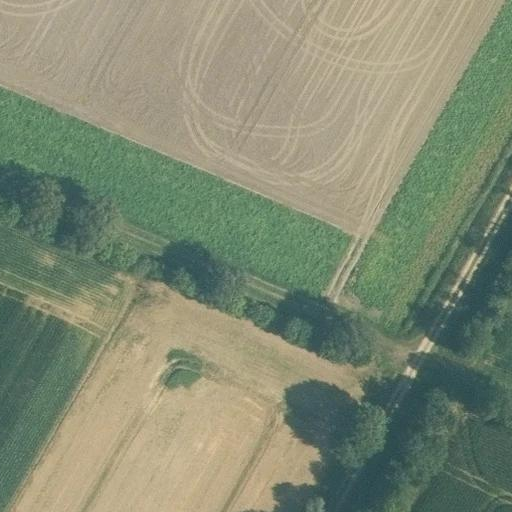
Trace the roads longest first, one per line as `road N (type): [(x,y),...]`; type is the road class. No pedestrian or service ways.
road 1 (track): [(421,358),(0,174)]
road 2 (track): [(511,200),(330,511)]
